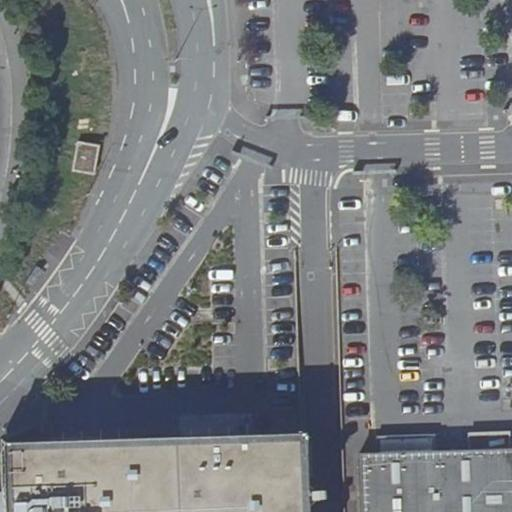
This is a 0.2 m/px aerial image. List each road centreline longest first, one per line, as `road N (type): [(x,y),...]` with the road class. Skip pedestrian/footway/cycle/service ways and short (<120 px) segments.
road 1 (tertiary): [(0,397),(85,306),(199,99)]
road 2 (tertiary): [(125,178),(63,287),(0,354)]
road 3 (tertiary): [(143,0),(156,80),(125,178)]
road 4 (unclassified): [(113,0),(134,74),(125,178)]
